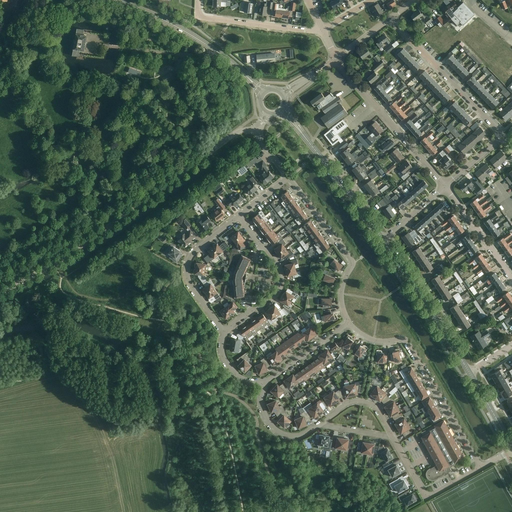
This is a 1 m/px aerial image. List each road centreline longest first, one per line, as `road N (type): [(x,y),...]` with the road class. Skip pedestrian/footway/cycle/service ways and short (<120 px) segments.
road 1 (tertiary): [(0,291),(57,262),(240,130),(257,128)]
road 2 (residential): [(480,467),(404,338),(373,340),(348,323)]
road 3 (tertiary): [(263,93),(180,25),(108,0)]
road 4 (residential): [(348,323),(342,294),(353,263),(289,179)]
road 5 (residential): [(443,187),(336,59)]
road 6 (residential): [(501,136),(389,18)]
road 7 (tertiary): [(383,236),(280,111)]
road 8 (tertiary): [(469,372),(383,236)]
road 9 (residential): [(225,333),(187,263),(240,218)]
road 10 (residential): [(322,29),(197,16),(198,0)]
road 11 (residential): [(480,467),(426,497),(393,436)]
